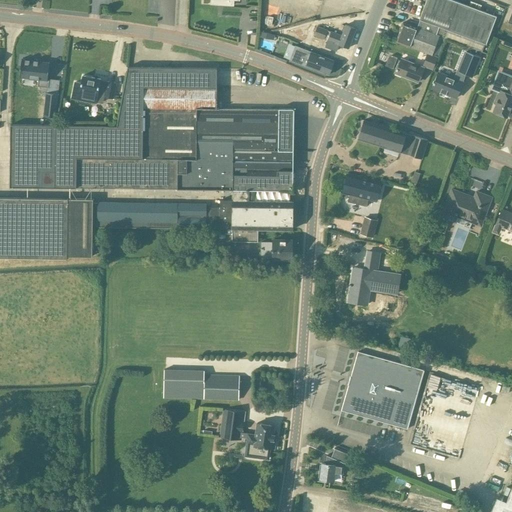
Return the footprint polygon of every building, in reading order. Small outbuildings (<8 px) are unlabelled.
[(444,38),(482,52),(485,44),(486,44),(496,16),(453,0),(426,0),(419,19),(420,20),(417,28),(403,22),(396,41),(437,57),(444,38)] [(328,40),(326,47),(336,50),(338,44),(348,48),(355,30),(355,29),(346,25),(342,35),(331,31),(328,40)] [(314,35),(324,39),(328,30),(317,26),(314,35)] [(259,37),(273,40),(274,35),(260,32),(259,37)] [(334,61),(295,46),(290,60),(328,75),(334,61)] [(438,73),(432,88),(456,97),(462,82),(465,75),(472,78),(481,57),(466,51),(455,79),(438,73)] [(432,70),(437,57),(427,53),(423,66),(432,70)] [(388,59),(385,66),(393,69),(396,62),(397,58),(391,55),(389,57),(388,59)] [(423,68),(401,59),(396,73),(418,82),(423,68)] [(22,60),(20,78),(39,80),(38,86),(47,87),(48,87),(49,79),(47,79),(49,63),(22,60)] [(226,228),(226,230),(258,231),(258,229),(292,230),(292,201),(254,201),(254,190),(293,190),(294,109),(216,108),(217,68),(127,67),(117,126),(10,124),(10,187),(233,190),(233,200),(220,200),(220,207),(206,207),(206,203),(97,202),(97,227),(226,228)] [(511,75),(499,70),(492,88),(499,91),(494,103),(496,104),(493,112),(507,117),(511,104),(511,75)] [(96,103),(96,102),(100,103),(104,101),(105,96),(113,98),(116,83),(107,81),(107,82),(100,81),(100,79),(83,75),(81,83),(75,82),(72,98),(96,103)] [(57,94),(45,93),(43,116),(55,118),(57,94)] [(364,120),(358,139),(400,152),(406,133),(364,120)] [(410,156),(422,159),(428,140),(416,136),(410,156)] [(420,173),(415,171),(410,183),(415,185),(420,173)] [(342,193),(350,195),(348,201),(366,206),(368,199),(376,201),(381,182),(347,174),(342,193)] [(444,209),(466,217),(466,220),(481,225),(491,197),(476,191),(474,198),(452,189),(444,209)] [(93,199),(0,197),(0,257),(67,258),(67,255),(92,256),(93,199)] [(511,213),(501,209),(495,224),(511,230),(511,238),(511,239),(511,213)] [(378,220),(365,217),(360,234),(373,238),(378,220)] [(437,222),(434,231),(443,234),(446,226),(437,222)] [(257,242),(258,231),(226,230),(226,242),(257,242)] [(292,239),(273,239),(273,242),(261,242),(261,258),(273,258),(273,259),(292,259),(292,239)] [(367,250),(365,263),(379,265),(381,253),(367,250)] [(353,267),(348,301),(367,304),(369,289),(394,293),(397,274),(378,271),(364,269),(353,267)] [(410,338),(401,336),(398,349),(407,351),(410,338)] [(341,410),(407,428),(424,370),(358,352),(341,410)] [(204,370),(164,369),(163,398),(204,399),(239,400),(240,375),(204,374),(204,370)] [(433,373),(413,444),(461,457),(481,386),(433,373)] [(223,408),(219,437),(242,440),(242,437),(248,437),(246,450),(257,452),(256,457),(268,459),(270,448),(274,448),(275,442),(272,441),(274,426),(257,423),(255,435),(243,433),(246,411),(223,408)] [(318,480),(318,481),(326,482),(327,480),(334,481),(335,473),(343,474),(344,463),(348,464),(351,455),(355,457),(355,456),(335,448),(334,449),(335,449),(331,457),(327,455),(327,456),(326,464),(323,463),(322,465),(320,465),(318,480)] [(511,511),(511,486),(506,502),(496,498),(490,511),(511,511)]
